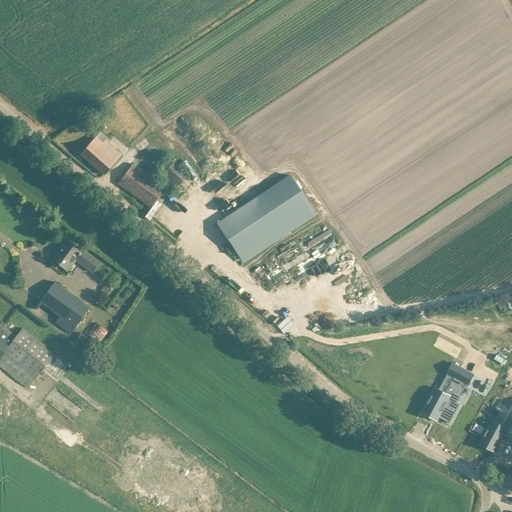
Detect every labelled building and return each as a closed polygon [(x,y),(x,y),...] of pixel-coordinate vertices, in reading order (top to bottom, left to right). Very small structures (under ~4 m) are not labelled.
[(94,139),(80,154),(104,175),(121,155),(106,141),(102,146),(94,139)] [(118,184),(124,188),(150,207),(165,188),(133,164),(118,184)] [(174,178),(190,188),(197,178),(181,168),(174,178)] [(290,175),(216,223),(241,261),(243,264),(317,215),(315,213),(290,175)] [(75,259),(92,272),(100,263),(82,249),(80,252),(65,241),(52,259),(66,270),(75,259)] [(48,308),(60,316),(55,323),(70,334),(89,308),(54,282),(40,302),(48,308)] [(0,366),(28,388),(56,354),(30,334),(23,328),(16,336),(3,326),(5,324),(0,319),(0,366)] [(96,323),(87,336),(99,344),(108,332),(96,323)] [(436,388),(424,411),(439,420),(440,418),(450,423),(460,404),(457,402),(466,387),(467,387),(474,374),(460,367),(446,393),(439,390),(436,388)] [(2,378),(0,378),(0,407),(1,407),(0,397),(8,396),(8,385),(3,385),(2,378)] [(494,421),(482,443),(495,451),(503,436),(511,441),(511,417),(507,428),(494,421)]
